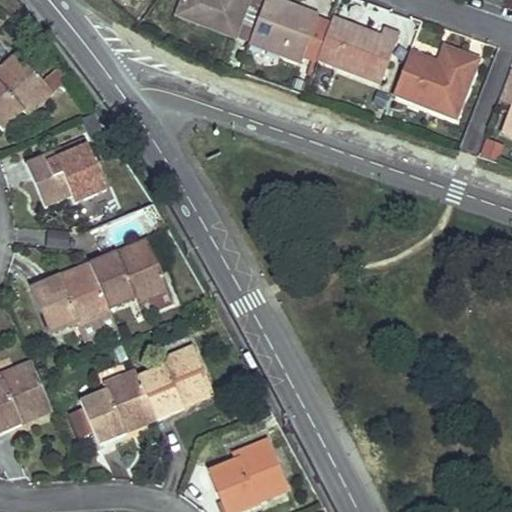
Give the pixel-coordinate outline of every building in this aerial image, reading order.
[(183,0),(178,17),(207,28),(235,38),(248,0),(183,0)] [(267,0),(265,0),(248,0),(235,38),(251,44),(267,0)] [(251,44),(277,53),(303,63),(318,16),(276,0),(266,0),(267,0),(251,44)] [(384,27),(383,32),(382,36),(333,19),(318,61),(383,84),(401,34),(384,27)] [(460,120),(469,90),(479,61),(444,48),(438,63),(410,53),(394,96),(460,120)] [(22,58),(0,77),(0,124),(8,133),(28,114),(33,119),(74,81),(65,69),(47,84),(22,58)] [(511,137),(511,112),(503,134),(511,137)] [(498,163),(502,146),(483,141),(479,158),(498,163)] [(89,144),(31,168),(49,211),(76,200),(78,206),(110,192),(89,144)] [(26,246),(67,248),(67,235),(27,233),(26,246)] [(105,255),(111,252),(106,241),(99,245),(105,255)] [(125,262),(154,250),(151,242),(121,255),(125,262)] [(121,255),(94,267),(112,310),(138,299),(147,319),(178,304),(154,250),(125,262),(121,255)] [(94,267),(37,292),(55,335),(82,324),(86,332),(91,346),(121,332),(112,310),(94,267)] [(167,368),(141,379),(159,422),(217,397),(195,348),(165,361),(167,368)] [(4,384),(0,385),(0,437),(25,427),(22,420),(52,407),(40,382),(33,365),(2,378),(4,384)] [(109,393),(83,405),(87,412),(98,436),(102,447),(159,422),(141,379),(138,373),(107,387),(109,393)] [(52,407),(22,420),(25,427),(55,414),(52,407)] [(87,412),(70,420),(82,443),(98,436),(87,412)] [(240,462),(214,474),(229,511),(241,511),(290,493),(269,444),(238,456),(240,462)]
